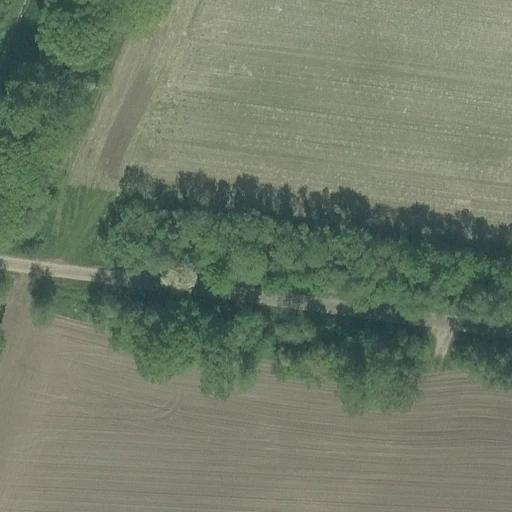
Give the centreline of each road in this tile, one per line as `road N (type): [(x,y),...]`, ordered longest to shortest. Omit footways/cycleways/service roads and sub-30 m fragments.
road 1 (track): [(511,329),(0,261)]
road 2 (track): [(68,0),(0,157)]
